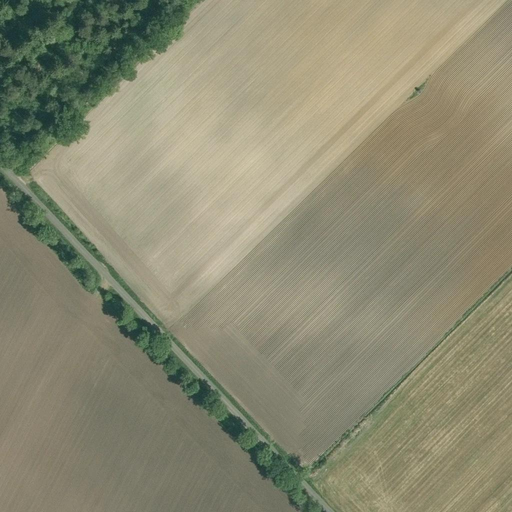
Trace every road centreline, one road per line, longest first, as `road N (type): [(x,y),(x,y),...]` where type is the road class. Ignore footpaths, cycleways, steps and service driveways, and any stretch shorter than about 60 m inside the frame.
road 1 (unclassified): [(0,154),(338,511)]
road 2 (track): [(106,225),(249,86)]
road 3 (track): [(17,173),(53,176),(106,225),(118,280)]
